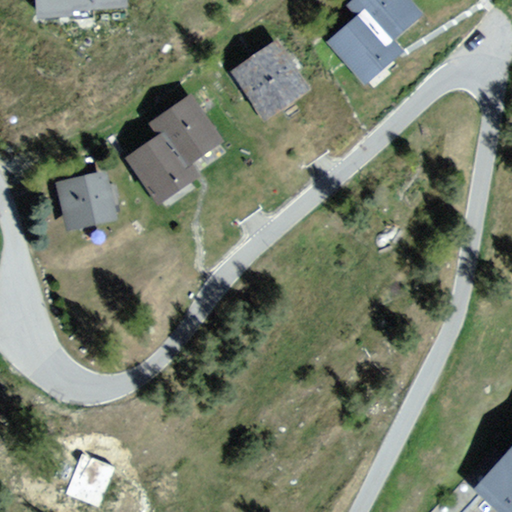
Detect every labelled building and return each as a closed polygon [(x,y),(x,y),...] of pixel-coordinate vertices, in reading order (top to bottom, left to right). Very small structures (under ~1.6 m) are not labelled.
[(128,0),(39,0),(39,8),(128,5),(128,0)] [(217,0),(196,0),(183,5),(196,39),(228,27),(217,0)] [(362,0),(355,6),(364,17),(337,40),(380,90),(423,52),(414,41),(443,15),(430,0),(362,0)] [(310,91),(275,40),(230,72),(266,122),(310,91)] [(168,121),(175,133),(138,156),(171,210),(210,187),(198,167),(228,149),(200,102),(168,121)] [(116,166),(59,182),(72,232),(129,216),(116,166)] [(511,511),(511,453),(476,490),(502,511),(511,511)]
